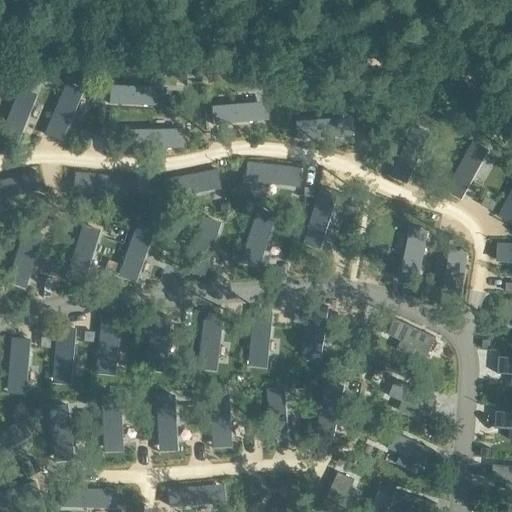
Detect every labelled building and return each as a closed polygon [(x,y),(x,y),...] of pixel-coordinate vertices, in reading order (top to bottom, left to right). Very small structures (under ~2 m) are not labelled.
[(165,82),(109,89),(111,108),(167,101),(165,82)] [(63,144),(85,91),(67,84),(45,136),(63,144)] [(0,141),(17,149),(39,96),(21,89),(0,139),(0,141)] [(267,101),(210,108),(213,128),(269,121),(267,101)] [(350,115),(293,122),(296,142),(352,135),(350,115)] [(184,123),(128,130),(131,150),(187,143),(184,123)] [(418,127),(390,177),(408,186),(435,136),(418,127)] [(474,142),(446,192),(464,201),(491,151),(474,142)] [(307,163),(251,156),(249,176),(305,182),(307,163)] [(224,169),(167,175),(170,195),(226,188),(224,169)] [(134,174),(77,170),(76,189),(132,194),(134,174)] [(43,172),(0,176),(0,196),(46,191),(43,172)] [(325,247),(341,192),(322,187),(306,241),(325,247)] [(511,195),(498,220),(511,226),(511,195)] [(263,264),(279,209),(260,204),(244,258),(263,264)] [(207,272),(224,217),(204,212),(189,266),(207,272)] [(142,279),(158,224),(139,219),(123,273),(142,279)] [(88,280),(104,225),(85,220),(69,274),(88,280)] [(414,222),(403,278),(423,282),(433,226),(414,222)] [(30,285),(46,230),(27,224),(11,279),(30,285)] [(511,239),(499,240),(499,260),(511,259),(511,239)] [(454,244),(445,301),(465,303),(473,248),(454,244)] [(326,357),(331,300),(311,299),(307,355),(326,357)] [(271,363),(276,307),(256,305),(252,362),(271,363)] [(221,367),(226,310),(206,309),(201,366),(221,367)] [(155,312),(151,369),(171,371),(175,314),(155,312)] [(118,373),(123,316),(103,315),(99,371),(118,373)] [(390,317),(383,333),(423,351),(431,334),(390,317)] [(73,382),(78,325),(58,323),(54,380),(73,382)] [(28,394),(32,337),(12,335),(8,392),(28,394)] [(511,357),(501,357),(500,374),(511,374),(511,357)] [(353,378),(335,375),(325,421),(344,425),(353,378)] [(400,376),(393,392),(433,409),(440,393),(400,376)] [(293,440),(288,383),(269,385),(274,442),(293,440)] [(235,442),(230,385),(211,387),(216,443),(235,442)] [(182,446),(177,389),(157,391),(162,448),(182,446)] [(126,446),(119,390),(99,392),(107,448),(126,446)] [(77,451),(66,395),(46,399),(58,455),(77,451)] [(511,410),(499,410),(498,427),(511,428),(511,410)] [(24,414),(0,427),(0,450),(33,432),(24,414)] [(397,429),(390,446),(430,463),(437,447),(397,429)] [(511,461),(497,461),(496,479),(511,479),(511,461)] [(362,473),(347,466),(328,504),(343,511),(362,473)] [(225,477),(169,489),(173,508),(229,497),(225,477)] [(38,480),(0,489),(0,509),(43,499),(38,480)] [(120,489),(63,484),(61,504),(118,508),(120,489)] [(399,488),(392,504),(410,511),(436,511),(439,505),(399,488)]
